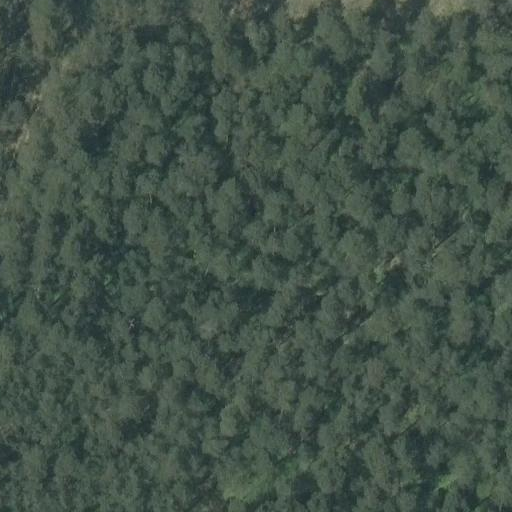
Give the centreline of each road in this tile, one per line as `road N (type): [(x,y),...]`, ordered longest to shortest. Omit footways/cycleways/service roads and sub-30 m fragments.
road 1 (track): [(439,0),(414,16),(57,70)]
road 2 (track): [(0,205),(32,101),(57,70)]
